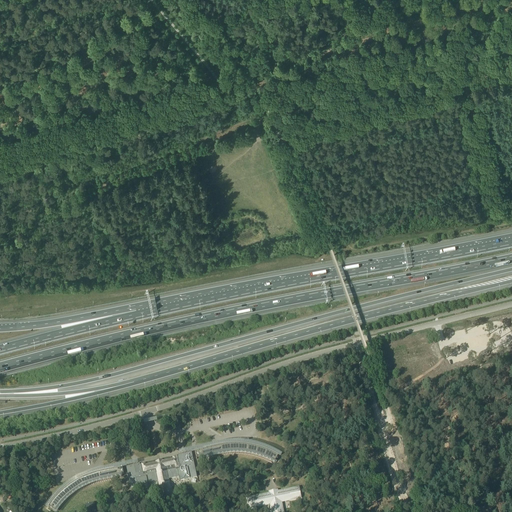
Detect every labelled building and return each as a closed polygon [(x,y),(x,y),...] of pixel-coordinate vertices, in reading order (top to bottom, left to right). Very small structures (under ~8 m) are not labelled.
[(198,452),(195,453),(197,458),(199,458),(200,458),(219,454),(224,453),(227,453),(231,452),(237,452),(243,453),(247,453),(254,454),(260,456),(267,459),(271,461),(275,463),(279,457),(271,452),(265,450),(260,448),(255,447),(251,446),(246,445),(243,445),(239,445),(233,445),(229,445),(222,446),(206,449),(206,450),(198,452)] [(173,459),(153,464),(146,465),(145,464),(140,465),(140,464),(126,466),(130,487),(137,486),(138,490),(148,487),(147,483),(158,481),(160,490),(159,491),(161,499),(173,496),(171,488),(170,488),(168,479),(178,477),(179,481),(190,479),(189,475),(196,473),(191,453),(178,456),(178,457),(173,458),(173,459)] [(52,503),(49,508),(55,511),(57,508),(60,505),(64,501),(67,498),(70,496),(74,492),(78,490),(82,487),(88,484),(91,483),(96,482),(123,475),(122,468),(97,474),(91,475),(84,478),(79,481),(74,483),(68,487),(65,490),(60,494),(55,499),(52,503)] [(277,492),(272,493),(269,494),(270,496),(255,499),(256,506),(271,503),(272,511),(281,511),(279,501),(299,497),(298,490),(277,494),(277,492)] [(95,511),(94,503),(99,502),(98,494),(79,498),(80,506),(85,505),(86,511),(95,511)]
